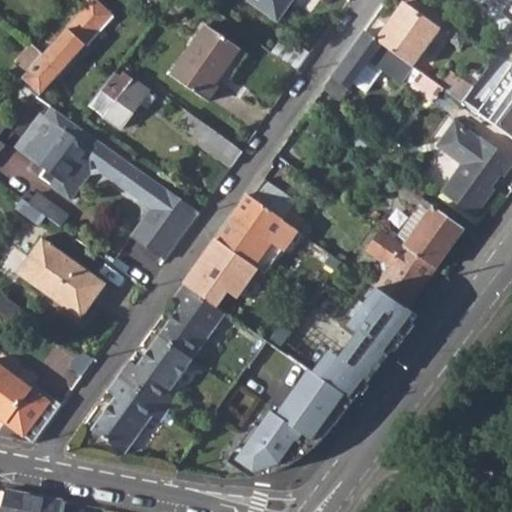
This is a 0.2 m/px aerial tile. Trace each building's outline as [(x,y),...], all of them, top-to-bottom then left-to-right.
[(69,31),(20,86),(39,100),(113,15),(95,0),(91,0),(66,29),(69,31)] [(147,0),(146,2),(161,14),(172,0),(147,0)] [(246,0),(276,21),(291,0),(246,0)] [(405,0),(404,3),(440,30),(447,20),(419,0),(405,0)] [(379,44),(412,68),(440,30),(404,3),(376,41),(379,44)] [(169,76),(207,103),(216,89),(221,91),(247,56),(205,26),(169,76)] [(364,33),(326,85),(342,97),(355,79),(372,55),(385,64),(405,78),(412,68),(379,44),(376,41),(364,33)] [(289,42),(276,59),(284,65),(297,47),(289,42)] [(16,62),(28,72),(43,54),(32,44),(16,62)] [(297,74),(310,57),(297,47),(284,65),(297,74)] [(372,55),(355,79),(368,88),(385,64),(372,55)] [(443,85),(463,98),(472,82),(453,70),(443,85)] [(422,72),(413,87),(436,99),(444,84),(422,72)] [(87,107),(118,130),(147,92),(122,73),(119,77),(113,74),(87,107)] [(164,190),(50,107),(43,117),(38,114),(15,147),(44,168),(38,177),(69,200),(89,173),(99,174),(150,211),(130,239),(163,263),(187,228),(155,204),(164,190)] [(197,145),(230,169),(241,153),(190,116),(182,126),(201,140),(197,145)] [(440,193),(473,217),(494,186),(490,185),(498,173),(502,176),(511,160),(511,159),(480,137),(478,140),(453,122),(440,141),(441,152),(460,165),(440,193)] [(21,203),(28,192),(16,183),(8,193),(21,203)] [(400,198),(417,210),(424,200),(408,189),(400,198)] [(198,214),(164,190),(155,204),(187,228),(198,214)] [(28,192),(21,203),(27,208),(39,216),(46,205),(28,192)] [(247,193),(217,236),(258,265),(274,242),(284,249),(299,228),(247,193)] [(404,248),(434,270),(463,229),(433,207),(404,248)] [(377,289),(407,310),(434,270),(404,248),(402,247),(380,231),(367,250),(382,260),(383,274),(374,287),(377,289)] [(217,236),(183,285),(215,306),(226,290),(236,297),(258,265),(217,236)] [(17,273),(79,318),(103,286),(42,240),(17,273)] [(315,254),(323,260),(327,255),(319,249),(315,254)] [(192,363),(226,315),(215,306),(183,285),(173,300),(181,306),(157,339),(192,363)] [(353,404),(417,318),(407,310),(377,289),(364,306),(360,303),(349,317),(353,320),(347,328),(357,334),(338,360),(328,353),(312,375),(353,404)] [(0,298),(0,316),(8,322),(18,308),(2,297),(0,298)] [(118,378),(169,414),(181,398),(171,391),(192,363),(157,339),(138,367),(129,362),(118,378)] [(291,391),(338,424),(353,404),(312,375),(278,351),(265,342),(247,368),(270,384),(275,376),(293,388),(291,391)] [(45,427),(60,406),(32,386),(29,391),(18,382),(0,369),(0,438),(12,441),(17,422),(45,427)] [(32,386),(21,378),(18,382),(29,391),(32,386)] [(92,432),(126,456),(152,418),(161,424),(169,414),(118,378),(106,394),(116,400),(92,432)] [(17,422),(12,441),(32,445),(45,427),(17,422)] [(174,472),(205,479),(211,445),(195,442),(174,472)] [(61,511),(62,504),(5,492),(1,511),(61,511)]
